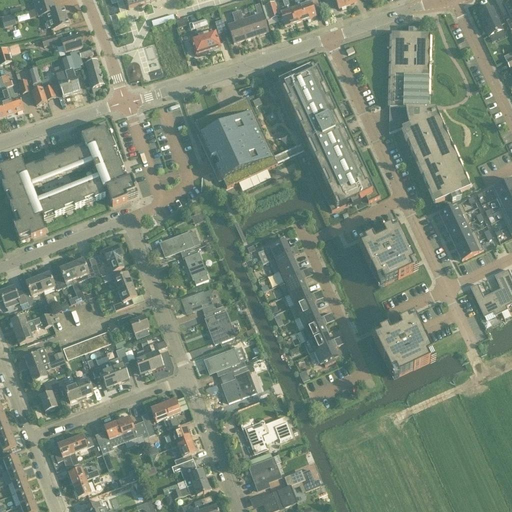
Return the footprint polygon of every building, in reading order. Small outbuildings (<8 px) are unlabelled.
[(36,12),(50,7),(48,0),(41,0),(42,2),(33,5),(36,12)] [(124,0),(128,11),(164,0),(124,0)] [(285,0),(282,1),(286,13),(280,15),(282,20),(278,22),(280,27),(284,26),(285,29),(295,26),(290,11),(286,0),(285,0)] [(290,0),(291,1),(293,0),(296,9),(290,11),(295,25),(305,22),(301,8),(302,7),(299,0),(290,0)] [(299,0),(302,7),(301,8),(305,22),(306,21),(308,22),(310,21),(311,20),(316,18),(311,4),(306,5),(304,0),(299,0)] [(334,0),(339,11),(348,8),(344,0),(334,0)] [(344,0),(348,8),(357,5),(354,0),(344,0)] [(274,4),(266,6),(271,21),(276,19),(278,18),(274,4)] [(266,6),(262,8),(267,22),(271,21),(266,6)] [(50,7),(36,12),(38,19),(44,18),(45,24),(48,23),(52,33),(69,27),(63,11),(53,14),(50,7)] [(250,20),(256,39),(268,35),(259,7),(255,8),(258,18),(250,20)] [(492,9),(477,16),(482,28),(483,27),(488,38),(494,35),(495,36),(497,36),(496,35),(502,32),(498,23),(496,17),(495,17),(492,9)] [(256,39),(250,20),(243,22),(240,13),(236,14),(245,42),(256,39)] [(233,46),(245,42),(236,14),(232,16),(235,25),(227,27),(233,46)] [(174,22),(173,16),(151,23),(153,28),(174,22)] [(205,21),(198,23),(200,30),(207,27),(205,21)] [(194,32),(200,30),(198,23),(192,25),(194,32)] [(219,35),(225,33),(222,23),(216,25),(219,35)] [(402,130),(434,206),(450,199),(452,203),(461,199),(459,195),(470,190),(435,111),(428,111),(430,36),(418,36),(418,32),(408,31),(408,36),(391,36),(388,136),(402,130)] [(208,54),(221,49),(215,33),(203,37),(208,54)] [(58,49),(62,48),(65,56),(82,51),(78,38),(63,43),(61,36),(55,38),(57,45),(56,46),(57,48),(58,49)] [(195,58),(208,54),(203,37),(190,41),(195,58)] [(56,46),(57,45),(55,38),(41,43),(44,50),(56,46)] [(18,46),(9,49),(11,58),(20,55),(18,46)] [(0,52),(0,67),(12,64),(7,50),(0,52)] [(78,54),(80,61),(92,57),(90,50),(78,54)] [(82,67),(80,61),(78,54),(69,57),(70,60),(61,63),(62,68),(71,97),(80,94),(75,77),(74,77),(73,74),(80,72),(79,68),(82,67)] [(104,87),(97,63),(85,67),(92,90),(104,87)] [(247,100),(196,124),(226,190),(304,155),(331,214),(365,199),(368,205),(380,199),(318,65),(272,87),(300,146),(274,159),(247,100)] [(54,71),(55,76),(56,78),(58,83),(57,83),(62,100),(71,97),(62,68),(54,71)] [(148,71),(150,80),(162,77),(160,68),(148,71)] [(37,71),(28,74),(32,88),(34,93),(32,94),(37,109),(46,105),(42,91),(41,91),(39,85),(42,85),(37,71)] [(19,84),(22,96),(30,94),(26,82),(19,84)] [(55,99),(52,88),(44,90),(47,102),(55,99)] [(7,94),(14,116),(23,113),(19,98),(14,100),(12,92),(7,94)] [(0,96),(0,100),(1,104),(6,119),(14,116),(7,94),(0,96)] [(112,209),(138,198),(132,181),(128,182),(107,128),(93,133),(93,134),(81,139),(84,148),(25,171),(21,162),(9,167),(9,166),(0,169),(0,183),(17,227),(14,229),(20,244),(45,234),(39,218),(42,217),(44,222),(105,198),(103,193),(106,193),(112,209)] [(511,183),(511,182),(492,191),(496,201),(511,193),(511,183)] [(511,193),(496,201),(501,210),(511,204),(511,193)] [(501,210),(498,211),(503,220),(511,216),(511,204),(501,210)] [(439,216),(444,226),(466,215),(461,206),(439,216)] [(444,226),(448,235),(468,226),(470,225),(466,215),(444,226)] [(511,216),(503,220),(507,230),(511,227),(511,216)] [(448,235),(453,244),(472,235),(468,226),(448,235)] [(408,251),(398,231),(392,234),(391,230),(383,234),(383,235),(373,241),(372,239),(364,243),(363,242),(358,244),(359,246),(360,249),(370,271),(371,270),(376,283),(380,290),(384,287),(398,280),(398,281),(413,273),(410,267),(415,265),(408,251)] [(453,244),(457,253),(479,243),(474,234),(472,235),(453,244)] [(194,253),(192,247),(191,243),(188,236),(160,246),(165,259),(180,253),(182,257),(190,254),(194,253)] [(264,252),(269,264),(294,253),(292,249),(289,251),(285,243),(282,244),(280,240),(270,245),(271,249),(264,252)] [(457,253),(462,263),(483,253),(479,243),(457,253)] [(125,271),(121,261),(122,261),(121,258),(122,258),(120,253),(119,253),(117,249),(103,254),(108,266),(109,266),(113,275),(125,271)] [(190,254),(182,257),(183,261),(185,261),(193,282),(194,282),(196,287),(209,282),(198,255),(198,256),(197,252),(194,253),(190,254)] [(295,257),(294,253),(269,264),(274,276),(275,276),(282,273),(282,272),(296,266),(292,258),(295,257)] [(91,284),(96,282),(91,268),(87,270),(83,262),(72,266),(79,285),(90,280),(91,284)] [(56,278),(61,291),(67,289),(66,286),(71,284),(75,294),(81,291),(78,285),(79,285),(72,266),(60,271),(62,276),(56,278)] [(97,266),(92,268),(97,282),(99,281),(102,279),(97,266)] [(299,274),(296,266),(282,272),(282,273),(287,284),(304,276),(302,272),(299,274)] [(511,280),(508,272),(501,275),(511,297),(511,280)] [(118,293),(132,287),(128,276),(122,278),(120,273),(103,279),(105,285),(113,282),(118,293)] [(500,291),(492,295),(501,315),(507,312),(506,309),(511,305),(511,297),(501,275),(494,278),(500,291)] [(61,291),(56,278),(51,280),(49,276),(38,280),(43,295),(54,290),(56,294),(61,291)] [(306,280),(304,276),(287,284),(279,287),(280,287),(285,299),(292,296),(292,295),(306,289),(302,281),(306,280)] [(32,299),(43,295),(38,280),(26,285),(30,295),(25,297),(30,310),(30,309),(35,307),(32,299)] [(477,286),(470,290),(484,319),(493,314),(495,318),(501,315),(492,295),(483,299),(477,286)] [(122,304),(113,308),(115,314),(128,309),(126,303),(137,299),(132,287),(118,293),(122,304)] [(15,289),(0,294),(0,295),(4,307),(19,301),(21,307),(27,305),(21,291),(16,293),(15,289)] [(297,307),(314,299),(313,295),(309,297),(306,289),(292,295),(292,296),(297,306),(297,307)] [(204,316),(215,312),(211,301),(213,300),(210,293),(203,296),(203,295),(182,303),(187,317),(202,311),(204,316)] [(316,303),(314,299),(297,307),(297,306),(290,310),(295,322),(302,319),(302,318),(316,312),(313,304),(316,303)] [(66,303),(60,305),(62,311),(68,309),(66,303)] [(272,316),(278,314),(276,308),(270,310),(272,316)] [(215,312),(204,316),(206,321),(205,322),(215,346),(233,339),(231,336),(233,335),(225,314),(223,309),(215,312)] [(308,330),(325,322),(323,318),(320,320),(316,312),(302,318),(302,319),(307,329),(308,330)] [(35,328),(42,325),(50,322),(48,316),(27,324),(24,318),(11,323),(15,335),(35,328)] [(131,318),(117,323),(119,329),(130,325),(134,337),(149,331),(148,329),(147,324),(146,324),(144,319),(133,324),(131,318)] [(380,338),(374,341),(384,362),(385,362),(393,380),(413,371),(435,361),(425,341),(415,321),(409,324),(407,320),(398,324),(401,330),(398,332),(396,328),(388,331),(388,329),(379,334),(380,338)] [(42,325),(44,331),(52,327),(50,322),(42,325)] [(326,326),(325,322),(308,330),(307,329),(300,333),(305,345),(310,343),(327,335),(323,327),(326,326)] [(35,328),(15,335),(20,347),(34,342),(31,335),(37,333),(35,328)] [(248,339),(256,336),(254,330),(246,333),(248,339)] [(106,348),(112,346),(107,335),(102,337),(106,348)] [(335,345),(333,341),(330,343),(327,335),(310,343),(315,354),(335,345)] [(101,350),(106,348),(102,337),(96,339),(101,350)] [(96,352),(101,350),(96,339),(91,341),(96,352)] [(235,344),(233,340),(225,342),(220,344),(222,349),(235,344)] [(90,354),(96,352),(91,341),(85,343),(90,354)] [(84,356),(90,354),(85,343),(80,345),(84,356)] [(79,358),(84,356),(80,345),(74,347),(79,358)] [(333,350),(337,349),(335,345),(315,354),(320,366),(323,365),(325,368),(335,364),(334,360),(337,358),(333,350)] [(152,355),(145,357),(147,360),(146,361),(151,374),(163,369),(154,346),(149,348),(152,355)] [(73,361),(79,358),(74,347),(69,349),(73,361)] [(68,363),(73,361),(69,349),(63,351),(68,363)] [(129,349),(123,351),(128,364),(134,361),(129,349)] [(291,358),(297,355),(294,349),(289,352),(291,358)] [(38,356),(25,361),(30,373),(49,365),(47,361),(46,361),(42,350),(37,353),(38,356)] [(227,376),(246,369),(244,363),(246,362),(241,350),(205,364),(210,377),(217,374),(219,379),(227,376)] [(128,364),(123,351),(118,353),(120,360),(109,364),(117,387),(129,383),(123,367),(128,365),(128,364)] [(151,374),(146,361),(147,360),(145,357),(144,352),(136,355),(137,361),(134,362),(136,367),(140,378),(144,376),(151,374)] [(55,363),(62,360),(60,355),(53,357),(55,363)] [(87,364),(89,368),(94,381),(101,378),(106,391),(117,387),(109,364),(98,368),(95,361),(87,364)] [(50,371),(58,368),(56,363),(49,365),(48,366),(50,371)] [(49,365),(30,373),(35,385),(40,383),(48,380),(46,374),(50,372),(50,371),(48,366),(49,365)] [(246,369),(227,376),(229,382),(235,379),(243,400),(256,395),(248,374),(246,369)] [(75,383),(82,401),(93,396),(91,392),(97,389),(90,371),(84,373),(88,382),(81,384),(80,381),(75,383)] [(303,385),(309,382),(306,373),(299,376),(303,385)] [(57,381),(44,386),(46,392),(59,387),(57,381)] [(70,405),(82,401),(75,383),(70,385),(72,388),(65,391),(70,405)] [(48,397),(40,400),(45,415),(50,413),(51,414),(55,412),(55,411),(58,410),(52,396),(61,393),(59,387),(46,392),(48,397)] [(163,407),(172,430),(180,428),(177,420),(175,421),(174,418),(181,415),(176,402),(163,407)] [(167,432),(172,430),(163,407),(151,411),(156,425),(163,422),(167,432)] [(0,429),(8,427),(4,414),(0,415),(0,429)] [(147,416),(141,418),(143,424),(145,428),(149,439),(154,437),(150,426),(147,416)] [(129,420),(117,424),(124,444),(137,440),(142,438),(139,430),(134,432),(133,431),(132,428),(129,420)] [(252,422),(240,427),(242,433),(244,432),(254,456),(262,453),(262,455),(268,453),(266,446),(279,441),(280,444),(292,439),(284,420),(265,427),(264,424),(254,427),(252,422)] [(106,434),(95,439),(99,448),(102,457),(113,453),(112,450),(112,449),(124,444),(117,424),(104,429),(106,434)] [(143,424),(132,428),(133,431),(134,432),(139,430),(142,438),(143,441),(149,439),(145,428),(143,424)] [(0,441),(12,437),(8,427),(0,429),(0,441)] [(172,450),(178,448),(191,443),(187,431),(174,436),(169,437),(171,444),(169,445),(172,450)] [(11,451),(17,449),(12,437),(0,441),(0,444),(3,453),(4,454),(11,451)] [(149,439),(143,441),(146,447),(157,443),(154,437),(149,439)] [(82,438),(70,442),(75,456),(87,451),(94,448),(91,440),(84,442),(82,438)] [(75,456),(70,442),(58,447),(59,451),(63,460),(69,458),(73,469),(79,466),(75,456)] [(177,469),(193,462),(191,457),(196,456),(191,443),(178,448),(183,460),(174,463),(177,469)] [(99,448),(93,451),(97,460),(102,457),(99,448)] [(63,462),(63,460),(59,451),(53,453),(57,464),(63,462)] [(8,473),(21,467),(17,457),(3,462),(8,473)] [(257,458),(246,462),(249,469),(259,465),(257,458)] [(259,465),(249,469),(258,493),(270,489),(268,484),(275,481),(273,475),(274,475),(273,472),(276,471),(272,460),(259,465)] [(187,490),(206,483),(202,472),(198,473),(193,462),(177,469),(172,470),(174,476),(181,474),(184,483),(177,486),(179,491),(180,492),(187,490)] [(73,469),(71,470),(72,474),(82,471),(80,466),(79,466),(73,469)] [(12,483),(25,478),(21,467),(8,473),(12,483)] [(92,481),(98,479),(98,478),(99,478),(97,472),(88,476),(86,470),(82,471),(72,474),(69,476),(73,488),(86,483),(92,481)] [(309,471),(287,480),(290,488),(302,484),(306,494),(317,490),(321,488),(318,482),(314,483),(309,471)] [(16,495),(29,490),(25,478),(12,483),(16,495)] [(125,480),(119,483),(121,488),(127,486),(125,480)] [(78,500),(91,495),(86,483),(73,488),(78,500)] [(210,493),(206,483),(187,490),(188,495),(195,492),(197,498),(210,493)] [(277,511),(297,504),(290,488),(261,499),(265,511),(277,511)] [(21,506),(34,501),(29,490),(16,495),(21,506)] [(175,494),(171,495),(174,502),(182,499),(180,492),(175,494)] [(201,502),(204,511),(217,511),(216,507),(210,510),(208,505),(212,503),(210,499),(201,502)] [(22,511),(38,511),(34,501),(21,506),(22,511)] [(204,511),(201,502),(194,505),(196,509),(198,508),(199,511),(204,511)]
